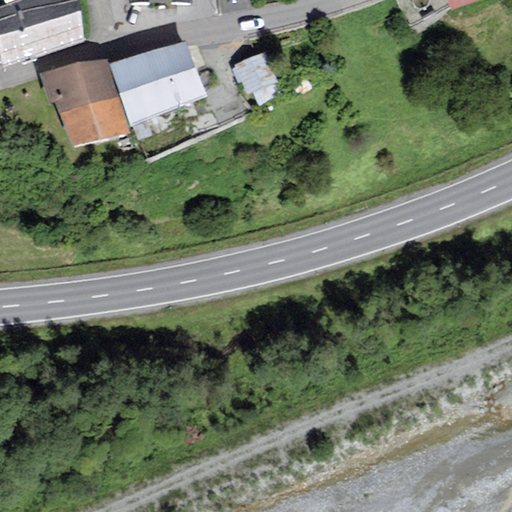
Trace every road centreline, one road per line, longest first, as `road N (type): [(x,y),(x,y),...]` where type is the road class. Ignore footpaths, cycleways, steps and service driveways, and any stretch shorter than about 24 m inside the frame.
road 1 (primary): [(511,176),(413,220),(281,257),(114,290),(0,302)]
road 2 (track): [(110,511),(511,337)]
road 3 (unclassified): [(0,75),(129,41),(349,0)]
